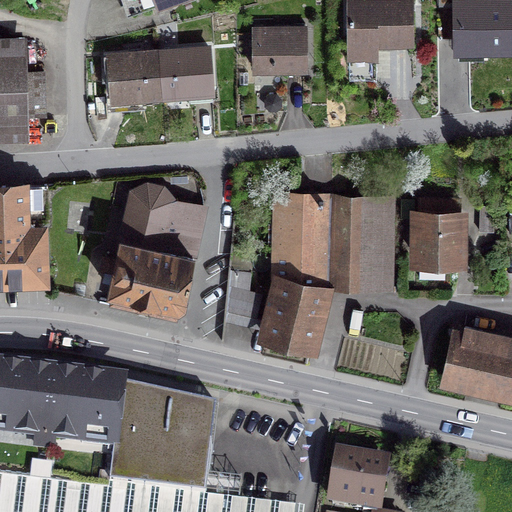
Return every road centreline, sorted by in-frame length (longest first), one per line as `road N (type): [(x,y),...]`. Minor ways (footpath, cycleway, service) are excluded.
road 1 (unclassified): [(73,160),(511,125)]
road 2 (secondary): [(410,413),(63,337),(0,332)]
road 3 (residential): [(511,300),(429,313),(410,413)]
road 4 (unclassified): [(73,160),(71,12),(80,0)]
